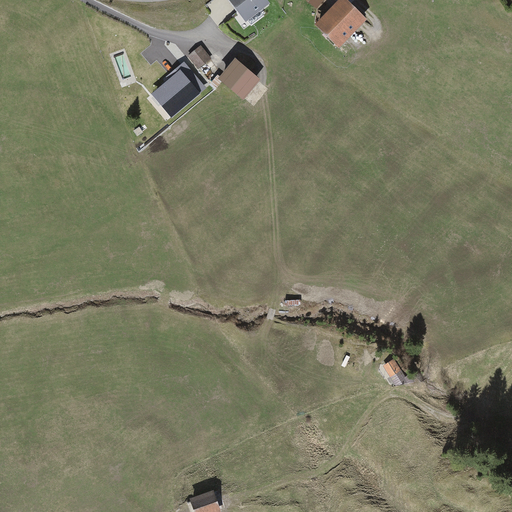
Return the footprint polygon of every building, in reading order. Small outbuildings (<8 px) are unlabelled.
[(269,8),(262,0),(224,0),(245,27),(269,8)] [(365,23),(342,2),(318,28),(341,49),(365,23)] [(200,47),(189,57),(201,70),(212,60),(200,47)] [(262,82),(241,64),(224,84),(245,102),(262,82)] [(186,74),(162,90),(174,107),(197,92),(186,74)] [(396,361),(383,368),(396,390),(409,383),(396,361)] [(217,491),(190,498),(193,511),(217,511),(221,511),(217,491)]
